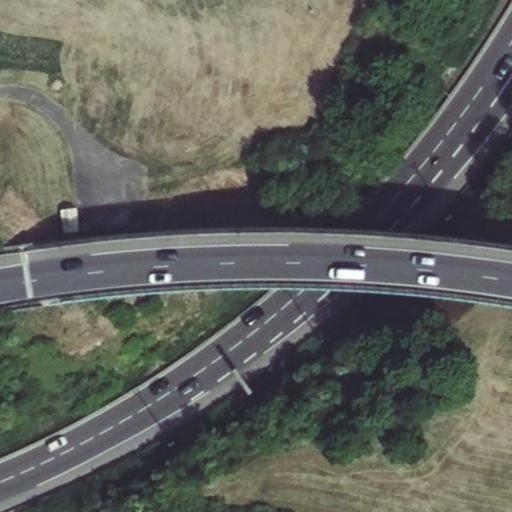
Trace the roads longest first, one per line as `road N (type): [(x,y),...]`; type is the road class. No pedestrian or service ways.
road 1 (trunk): [(0,482),(135,415),(270,321),(376,218),(465,112)]
road 2 (motorway): [(511,283),(239,263),(0,288)]
